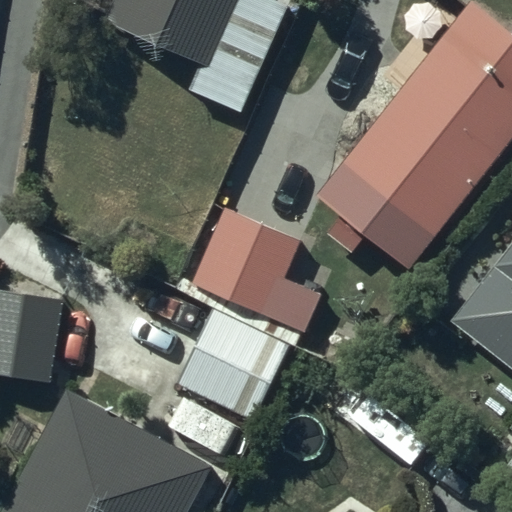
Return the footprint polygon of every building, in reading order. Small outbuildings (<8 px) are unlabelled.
[(120,0),(114,20),(195,56),(185,79),(246,106),(286,0),(120,0)] [(511,28),(474,0),(462,0),(315,194),(412,266),(511,133),(511,28)] [(230,193),(192,275),(308,326),(334,270),(308,258),(317,238),(303,232),(305,228),(230,193)] [(511,358),(511,238),(455,315),(511,358)] [(215,299),(179,374),(210,389),(207,394),(244,412),(247,406),(253,409),(289,335),(215,299)] [(192,511),(219,460),(66,381),(0,507),(0,511),(192,511)] [(243,421),(187,389),(168,418),(225,451),(243,421)] [(511,429),(505,440),(511,444),(511,454),(503,468),(511,474),(511,429)]
